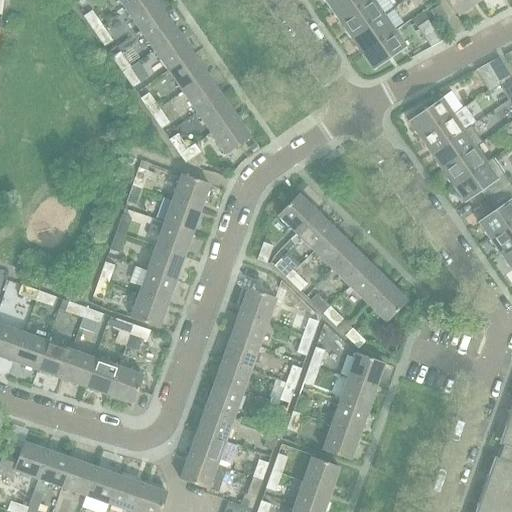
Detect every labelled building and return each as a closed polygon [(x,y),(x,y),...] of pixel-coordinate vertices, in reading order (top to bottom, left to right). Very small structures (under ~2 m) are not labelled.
[(118,0),(125,9),(138,0),(118,0)] [(155,0),(138,0),(125,9),(139,30),(164,13),(155,0)] [(335,0),(328,5),(339,21),(369,0),(335,0)] [(373,0),(369,0),(339,21),(350,37),(383,14),(373,0)] [(447,0),(458,15),(479,0),(447,0)] [(439,4),(430,10),(438,23),(448,17),(439,4)] [(83,15),(93,31),(101,25),(91,10),(83,15)] [(164,13),(139,30),(153,50),(178,33),(164,13)] [(383,14),(350,37),(361,53),(394,30),(383,14)] [(416,26),(430,47),(442,41),(427,19),(416,26)] [(101,25),(93,31),(104,46),(112,40),(101,25)] [(394,30),(361,53),(373,70),(406,47),(394,30)] [(178,33),(153,50),(168,71),(193,54),(178,33)] [(111,57),(122,72),(130,66),(120,51),(111,57)] [(193,54),(168,71),(182,91),(207,74),(193,54)] [(499,57),(487,63),(500,85),(511,79),(499,57)] [(487,63),(475,69),(488,92),(500,85),(487,63)] [(130,66),(122,72),(132,87),(140,81),(130,66)] [(207,74),(182,91),(196,112),(221,95),(207,74)] [(408,121),(419,138),(452,115),(463,108),(451,91),(408,121)] [(140,98),(150,113),(158,107),(148,92),(140,98)] [(221,95),(196,112),(210,132),(235,115),(221,95)] [(158,107),(150,113),(161,128),(169,122),(158,107)] [(235,115),(210,132),(225,153),(250,136),(235,115)] [(452,115),(419,138),(430,153),(471,125),(470,125),(463,130),(452,115)] [(471,125),(430,153),(441,169),(482,141),(471,125)] [(168,139),(179,154),(187,148),(177,133),(168,139)] [(482,141),(441,169),(452,185),(493,157),(492,157),(485,162),(475,147),(482,142),(482,141)] [(187,148),(179,154),(184,162),(199,152),(193,144),(187,148)] [(493,157),(452,185),(464,202),(483,189),(490,199),(511,184),(493,157)] [(138,169),(132,184),(141,188),(147,172),(138,169)] [(180,175),(171,198),(200,209),(209,185),(180,175)] [(141,188),(132,184),(126,202),(135,205),(141,188)] [(477,221),(489,238),(511,222),(511,200),(511,199),(511,185),(511,184),(490,199),(496,208),(477,221)] [(277,216),(295,234),(317,212),(298,194),(277,216)] [(171,198),(163,222),(192,232),(200,209),(171,198)] [(317,212),(295,234),(313,251),(334,230),(317,212)] [(121,215),(115,232),(124,235),(130,218),(121,215)] [(163,222),(154,246),(184,256),(192,232),(163,222)] [(511,222),(489,238),(500,254),(511,245),(511,222)] [(334,230),(313,251),(331,269),(352,247),(334,230)] [(124,235),(115,232),(109,249),(118,252),(124,235)] [(266,263),(272,246),(263,242),(256,260),(266,263)] [(511,245),(500,254),(511,270),(511,269),(511,245)] [(154,246),(146,270),(175,280),(184,256),(154,246)] [(352,247),(331,269),(349,287),(370,265),(352,247)] [(273,266),(286,278),(293,271),(280,258),(273,266)] [(105,262),(99,279),(108,282),(114,265),(105,262)] [(370,265),(349,287),(366,304),(388,282),(370,265)] [(146,270),(138,293),(167,303),(175,280),(146,270)] [(293,271),(286,278),(299,291),(306,284),(293,271)] [(108,282),(99,279),(93,296),(102,299),(108,282)] [(388,282),(366,304),(385,322),(406,300),(388,282)] [(17,294),(35,300),(38,291),(21,285),(17,294)] [(246,289),(238,313),(266,323),(275,299),(246,289)] [(38,291),(35,300),(52,306),(55,297),(38,291)] [(167,303),(138,293),(129,317),(158,327),(167,303)] [(309,301),(322,314),(329,306),(316,294),(309,301)] [(65,311),(82,317),(85,308),(68,302),(65,311)] [(329,306),(322,314),(335,326),(342,319),(329,306)] [(85,308),(82,317),(99,323),(102,314),(85,308)] [(238,313),(229,336),(258,346),(266,323),(238,313)] [(112,328),(129,334),(132,324),(116,318),(112,328)] [(308,318),(302,335),(312,338),(317,321),(308,318)] [(0,356),(13,361),(24,332),(0,323),(0,356)] [(132,324),(129,334),(146,340),(149,330),(132,324)] [(358,348),(365,341),(352,328),(345,335),(358,348)] [(24,332),(13,361),(37,369),(47,341),(24,332)] [(312,338),(302,335),(296,352),(306,355),(312,338)] [(229,336),(221,360),(250,370),(258,346),(229,336)] [(47,341),(37,369),(60,378),(71,349),(47,341)] [(315,347),(309,364),(318,367),(324,351),(315,347)] [(71,349),(60,378),(84,386),(94,357),(71,349)] [(355,354),(346,378),(375,388),(383,364),(355,354)] [(94,357),(84,386),(107,394),(117,366),(94,357)] [(221,360),(213,384),(241,394),(250,370),(221,360)] [(318,367),(309,364),(303,381),(312,384),(318,367)] [(292,365),(286,382),(295,386),(301,368),(292,365)] [(117,366),(107,394),(132,403),(142,374),(117,366)] [(346,378),(338,401),(367,411),(375,388),(346,378)] [(270,396),(280,400),(289,403),(295,386),(286,382),(276,379),(270,396)] [(213,384),(204,407),(233,417),(241,394),(213,384)] [(298,394),(292,411),(301,415),(307,398),(298,394)] [(338,401),(329,425),(358,435),(367,411),(338,401)] [(494,457),(474,511),(511,511),(511,406),(499,443),(503,444),(498,458),(494,457)] [(204,407),(196,431),(225,441),(233,417),(204,407)] [(301,415),(292,411),(286,428),(295,432),(301,415)] [(275,412),(268,430),(278,433),(284,416),(275,412)] [(358,435),(329,425),(321,449),(349,459),(358,435)] [(278,433),(268,430),(262,447),(272,450),(278,433)] [(196,431),(187,454),(216,464),(225,441),(196,431)] [(14,471),(37,479),(47,450),(23,442),(20,449),(6,444),(0,460),(0,474),(11,479),(14,471)] [(47,450),(37,479),(33,490),(43,494),(47,483),(61,487),(71,458),(47,450)] [(216,464),(187,454),(179,478),(207,488),(216,464)] [(277,454),(271,471),(280,474),(286,457),(277,454)] [(310,457),(301,481),(330,492),(339,468),(310,457)] [(71,458),(61,487),(84,496),(94,467),(71,458)] [(258,460),(251,477),(261,480),(267,463),(258,460)] [(94,467),(84,496),(80,506),(98,511),(104,511),(106,508),(108,504),(118,475),(94,467)] [(280,474),(271,471),(265,487),(274,491),(280,474)] [(118,475),(108,504),(131,511),(141,483),(118,475)] [(244,494),(240,505),(251,509),(261,480),(251,477),(245,494),(244,494)] [(301,481),(293,505),(311,511),(322,511),(330,492),(301,481)] [(141,483),(131,511),(158,511),(166,492),(141,483)] [(27,507),(24,511),(41,511),(37,511),(43,494),(33,490),(27,507)] [(228,500),(224,511),(225,511),(249,511),(251,509),(240,505),(228,500)] [(7,510),(11,511),(24,511),(27,507),(10,501),(7,510)] [(260,501),(256,511),(266,511),(270,504),(260,501)]
